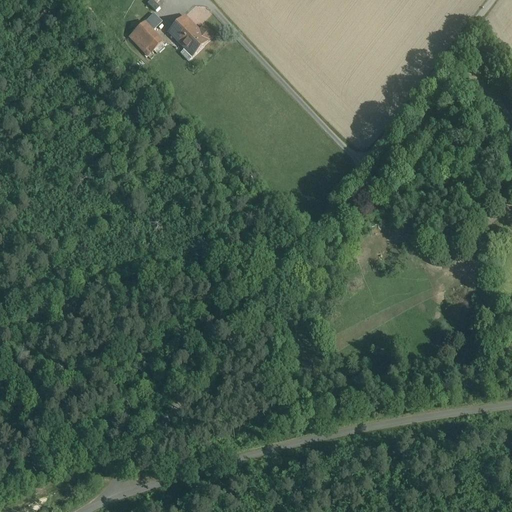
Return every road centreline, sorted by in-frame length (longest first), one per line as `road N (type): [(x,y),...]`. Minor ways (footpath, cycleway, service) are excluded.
road 1 (unclassified): [(116,493),(494,0)]
road 2 (unclassified): [(511,405),(368,424),(116,493)]
road 3 (track): [(0,307),(291,262)]
road 4 (track): [(84,471),(4,382),(0,359)]
